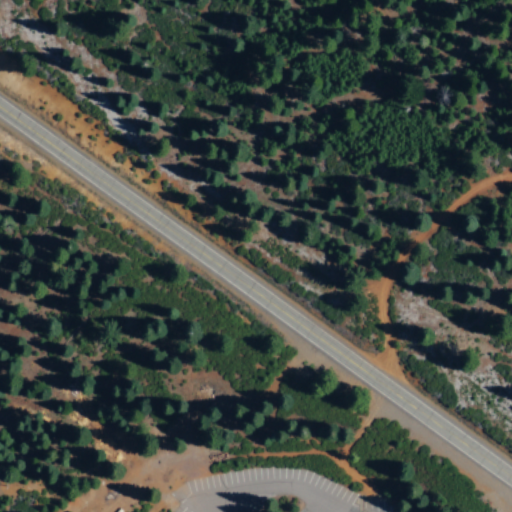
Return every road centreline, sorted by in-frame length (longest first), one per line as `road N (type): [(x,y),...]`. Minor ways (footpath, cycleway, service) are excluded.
road 1 (secondary): [(511,485),(0,113)]
road 2 (track): [(376,389),(440,231),(511,209)]
